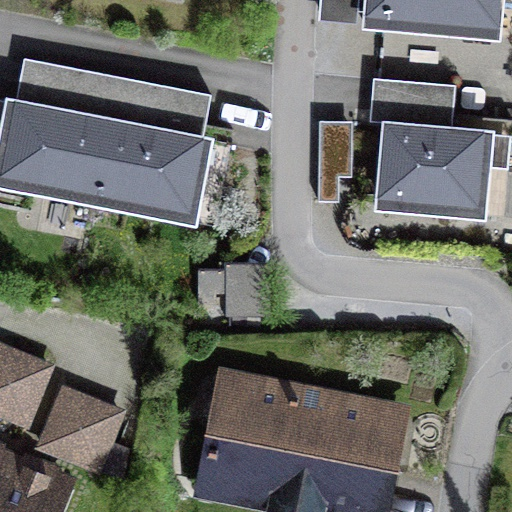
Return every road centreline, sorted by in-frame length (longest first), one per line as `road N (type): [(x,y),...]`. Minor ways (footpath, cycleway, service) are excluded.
road 1 (residential): [(511,345),(489,298),(467,285),(339,271),(319,260),(303,235),(296,153),(302,0)]
road 2 (residential): [(511,353),(474,451),(464,511)]
